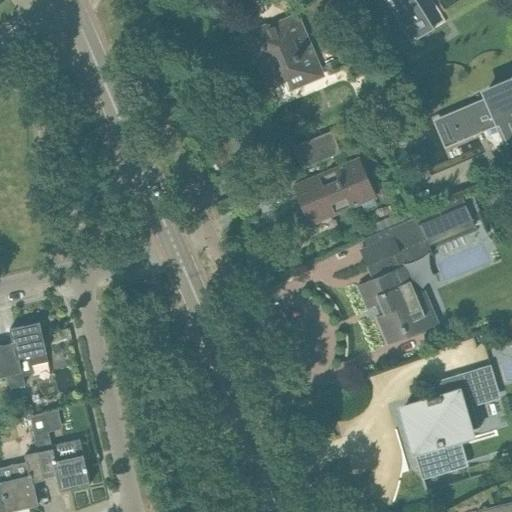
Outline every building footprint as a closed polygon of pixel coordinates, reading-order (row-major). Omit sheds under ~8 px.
[(387,0),(402,24),(412,40),(411,41),(412,42),(431,30),(412,0),(387,0)] [(255,49),(270,83),(288,76),(292,88),(322,76),(296,15),(266,28),(265,27),(246,35),(253,50),(255,49)] [(323,64),(327,73),(344,66),(341,59),(343,58),(333,34),(317,41),(326,62),(323,64)] [(511,91),(510,87),(507,88),(506,84),(485,93),(486,97),(484,98),(485,100),(450,115),(451,119),(450,119),(460,141),(496,126),(499,124),(507,143),(504,144),(508,153),(510,151),(511,155),(511,91)] [(303,168),(339,152),(329,129),(293,145),(303,168)] [(306,213),(315,209),(330,202),(334,214),(376,197),(358,158),(294,185),(306,213)] [(83,202),(91,199),(86,189),(78,192),(83,202)] [(381,314),(377,316),(389,344),(439,323),(425,290),(416,294),(411,281),(414,280),(408,265),(432,255),(428,246),(474,227),(462,197),(369,236),(373,244),(360,250),(373,278),(358,284),(368,308),(377,304),(381,314)] [(9,328),(12,340),(12,342),(1,345),(11,387),(25,384),(23,376),(34,373),(30,355),(46,351),(40,322),(9,328)] [(0,344),(0,376),(7,374),(10,388),(11,387),(1,345),(0,344)] [(477,369),(484,392),(497,388),(491,364),(477,369)] [(480,428),(470,396),(470,395),(444,402),(442,395),(403,407),(406,415),(404,416),(420,471),(421,471),(422,474),(451,466),(443,439),(480,428)] [(31,405),(23,407),(26,415),(34,412),(31,405)] [(33,415),(39,436),(63,429),(57,408),(33,415)] [(50,436),(37,438),(39,451),(45,479),(56,476),(60,491),(90,484),(83,454),(80,439),(52,445),(50,436)] [(24,454),(26,461),(12,464),(15,477),(2,480),(9,511),(38,504),(33,481),(45,479),(39,451),(36,451),(33,438),(23,440),(26,454),(24,454)] [(2,480),(0,480),(0,511),(9,511),(2,480)] [(511,511),(511,501),(510,502),(491,506),(492,511),(511,511)]
